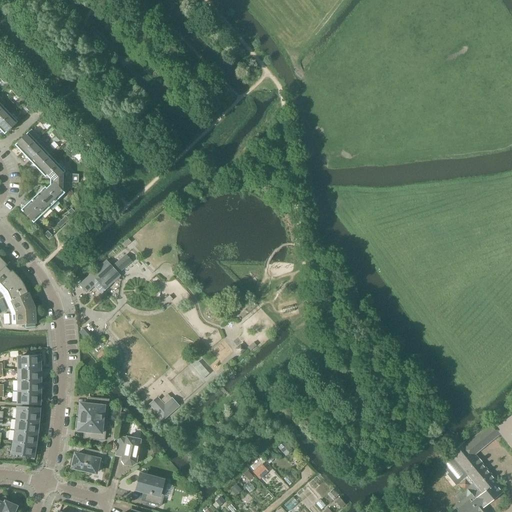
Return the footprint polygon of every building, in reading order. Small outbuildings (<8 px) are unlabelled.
[(0,123),(10,115),(2,106),(0,107),(0,123)] [(10,129),(21,119),(14,111),(10,115),(0,123),(0,129),(1,131),(4,135),(6,133),(11,131),(10,129)] [(23,152),(35,140),(27,133),(20,140),(18,139),(16,143),(14,145),(18,149),(23,152)] [(30,161),(46,146),(38,137),(35,140),(23,152),(22,153),(25,157),(31,160),(29,161),(30,161)] [(37,169),(50,157),(53,154),(46,146),(30,161),(33,164),(38,167),(37,169)] [(46,175),(57,164),(50,157),(37,169),(40,172),(46,175)] [(66,171),(68,169),(60,162),(57,164),(46,175),(50,180),(50,182),(63,183),(69,183),(71,183),(73,178),(66,171)] [(69,183),(63,183),(50,182),(50,185),(45,189),(57,201),(64,193),(69,188),(69,183)] [(49,208),(57,201),(45,189),(40,192),(37,195),(49,208)] [(40,216),(49,208),(37,195),(36,195),(38,197),(32,200),(28,203),(30,204),(29,204),(40,216)] [(33,223),(40,216),(29,204),(24,207),(21,210),(33,223)] [(126,256),(115,265),(121,271),(131,262),(126,256)] [(0,291),(3,295),(11,314),(12,325),(17,324),(25,324),(25,328),(35,327),(35,323),(34,312),(32,305),(24,285),(20,279),(12,271),(10,272),(5,267),(7,266),(0,258),(0,291)] [(101,293),(121,275),(107,260),(80,285),(87,292),(94,286),(101,293)] [(240,345),(236,349),(240,354),(244,350),(240,345)] [(101,358),(105,355),(99,349),(95,352),(101,358)] [(18,369),(41,369),(41,354),(27,354),(28,357),(18,358),(18,369)] [(18,380),(41,380),(41,369),(18,369),(18,380)] [(18,392),(41,392),(41,381),(41,380),(18,380),(18,392)] [(41,405),(41,392),(18,392),(18,403),(41,405)] [(178,406),(171,399),(167,394),(165,397),(160,401),(157,398),(150,405),(151,406),(149,408),(158,417),(160,415),(163,420),(178,406)] [(106,420),(108,400),(91,399),(91,405),(80,404),(80,407),(78,406),(77,416),(79,416),(79,417),(106,420)] [(39,422),(40,410),(17,408),(16,420),(39,422)] [(511,415),(495,429),(492,424),(467,445),(465,442),(450,454),(451,454),(441,463),(449,473),(448,474),(456,485),(458,483),(465,492),(463,493),(466,497),(453,508),(455,510),(452,511),(477,511),(478,511),(477,511),(487,511),(483,507),(503,492),(494,481),(496,480),(475,454),(500,434),(511,448),(511,415)] [(104,440),(106,420),(79,417),(79,419),(76,419),(75,428),(78,428),(78,431),(88,432),(87,439),(104,440)] [(39,426),(39,422),(16,420),(15,431),(38,433),(39,426)] [(36,445),(38,433),(15,431),(13,442),(36,445)] [(126,437),(118,436),(114,456),(122,458),(121,460),(124,464),(131,466),(135,463),(140,440),(126,437)] [(34,460),(36,445),(13,442),(12,453),(22,455),(21,458),(34,460)] [(287,459),(293,454),(287,446),(280,452),(287,459)] [(103,461),(105,454),(89,450),(87,457),(75,454),(74,457),(72,456),(70,465),(72,466),(72,468),(95,473),(98,460),(103,461)] [(261,482),(268,475),(263,469),(255,476),(261,482)] [(147,479),(147,478),(138,475),(136,484),(138,484),(136,490),(145,493),(143,501),(161,506),(166,484),(147,479)] [(235,497),(241,492),(237,488),(232,493),(235,497)] [(0,499),(0,511),(13,511),(16,507),(6,503),(6,502),(5,497),(0,499)]
